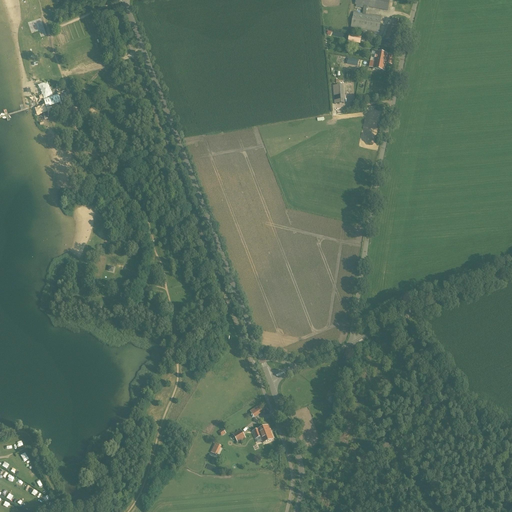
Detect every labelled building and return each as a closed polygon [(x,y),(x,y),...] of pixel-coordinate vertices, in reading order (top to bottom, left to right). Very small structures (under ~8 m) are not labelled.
[(367,6),(387,10),(388,0),(356,0),(356,4),(364,6),(363,14),(354,13),(351,27),(378,32),(381,18),(366,15),(367,6)] [(396,23),(395,26),(390,25),(386,40),(399,42),(402,24),(396,23)] [(350,34),(348,41),(360,44),(361,37),(352,35),(352,34),(350,34)] [(376,52),(374,62),(380,63),(381,59),(392,62),(394,55),(376,52)] [(380,63),(374,62),(373,69),(385,71),(386,64),(392,65),(392,62),(381,59),(380,63)] [(333,85),(335,103),(344,102),(341,85),(333,85)] [(46,111),(45,111),(45,112),(46,115),(48,115),(66,108),(65,105),(68,103),(64,89),(60,90),(59,86),(41,93),(46,111)] [(263,412),(258,406),(250,411),(254,418),(263,412)] [(253,431),(256,439),(261,437),(263,443),(273,440),(268,425),(253,431)] [(240,428),(232,433),(238,443),(246,438),(240,428)] [(216,444),(211,453),(216,455),(220,446),(216,444)]
